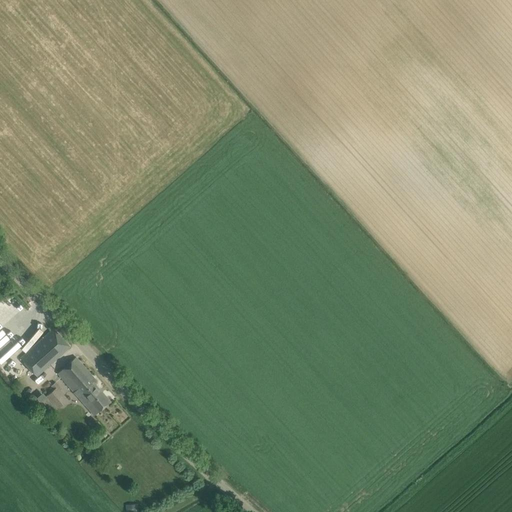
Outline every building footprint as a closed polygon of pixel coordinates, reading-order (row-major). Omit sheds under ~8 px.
[(11,325),(0,334),(0,351),(19,334),(11,325)] [(53,328),(20,358),(37,376),(70,346),(53,328)] [(14,359),(35,340),(31,336),(10,355),(14,359)] [(0,363),(15,378),(18,374),(0,356),(0,363)] [(57,373),(94,415),(110,401),(93,382),(96,380),(76,357),(57,373)] [(46,396),(57,409),(68,399),(60,390),(62,389),(56,382),(51,386),(54,389),(46,396)]
